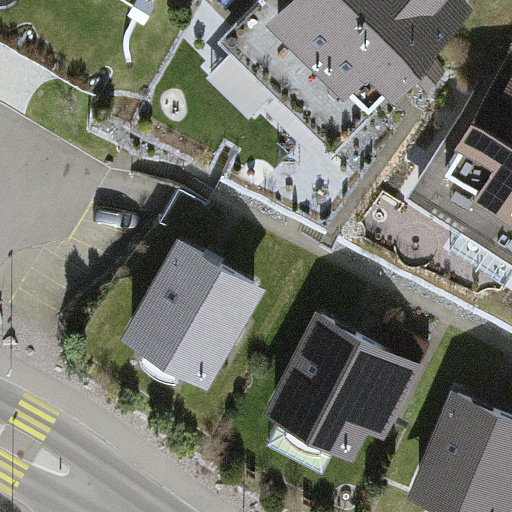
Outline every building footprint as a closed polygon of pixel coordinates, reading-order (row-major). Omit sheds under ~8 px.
[(468,0),(295,0),(281,16),(366,91),(382,73),(410,97),(484,14),(468,0)] [(496,202),(511,211),(511,59),(508,57),(439,167),(496,202)] [(496,202),(439,167),(411,213),(467,248),(496,202)] [(511,211),(496,202),(467,248),(511,275),(511,211)] [(277,290),(188,239),(131,340),(155,353),(149,364),(184,384),(190,373),(220,390),(277,290)] [(383,344),(321,315),(272,416),(299,430),(292,444),(333,464),(340,449),(365,462),(378,436),(393,443),(430,367),(422,363),(432,342),(393,323),(383,344)] [(511,511),(511,413),(455,390),(411,496),(442,509),(440,511),(511,511)]
